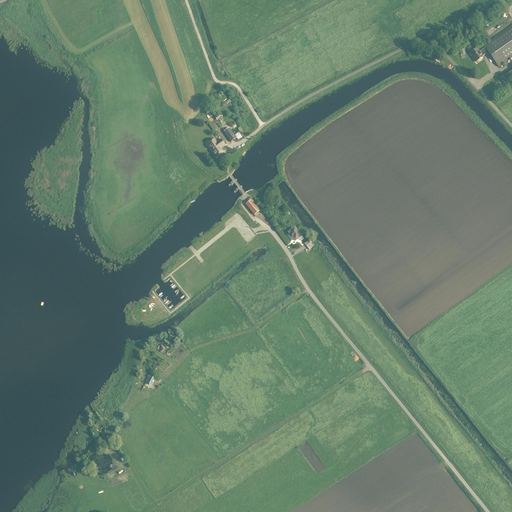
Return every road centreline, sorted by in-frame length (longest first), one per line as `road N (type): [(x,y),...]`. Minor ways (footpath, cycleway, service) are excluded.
road 1 (unclassified): [(487,511),(311,294),(261,219)]
road 2 (track): [(140,511),(370,366)]
road 3 (unclassified): [(250,135),(416,41),(435,44)]
road 4 (track): [(186,354),(257,327),(307,288)]
